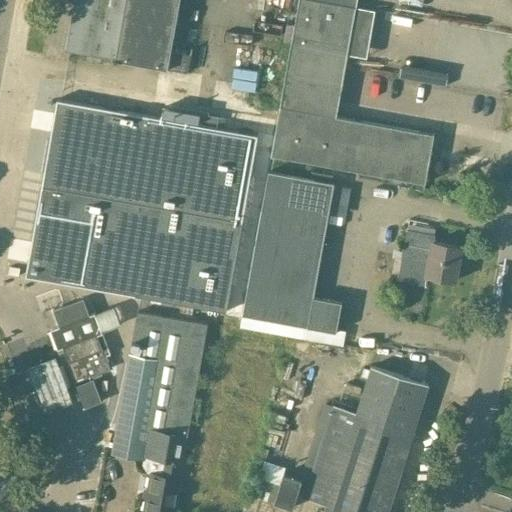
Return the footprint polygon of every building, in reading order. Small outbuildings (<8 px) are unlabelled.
[(75,0),(66,51),(115,60),(168,69),(187,73),(190,55),(171,51),(173,43),(173,39),(180,0),(75,0)] [(299,0),(281,106),(272,156),(370,173),(373,157),(381,159),(384,142),(389,143),(392,126),(337,116),(357,0),(299,0)] [(212,109),(261,117),(264,97),(252,94),(252,97),(219,92),(220,89),(215,88),(212,109)] [(57,100),(26,277),(227,312),(258,135),(57,100)] [(373,157),(370,173),(426,183),(435,134),(392,126),(389,143),(384,142),(381,159),(373,157)] [(243,315),(294,324),(337,332),(342,302),(314,297),(335,183),(269,171),(243,315)] [(432,230),(433,222),(412,219),(411,228),(432,230)] [(462,247),(434,242),(436,234),(407,229),(397,280),(427,286),(429,276),(455,281),(462,247)] [(175,511),(182,478),(185,461),(184,460),(188,437),(208,324),(138,312),(133,340),(130,354),(111,454),(145,460),(146,457),(163,459),(160,474),(152,473),(144,511),(175,511)] [(95,314),(57,328),(51,330),(58,349),(64,347),(69,362),(63,364),(71,384),(93,376),(94,379),(102,375),(101,373),(111,369),(105,356),(111,354),(95,314)] [(372,366),(357,412),(333,405),(304,498),(328,505),(325,511),(388,511),(429,384),(372,366)] [(293,509),(302,479),(284,474),(275,503),(293,509)]
